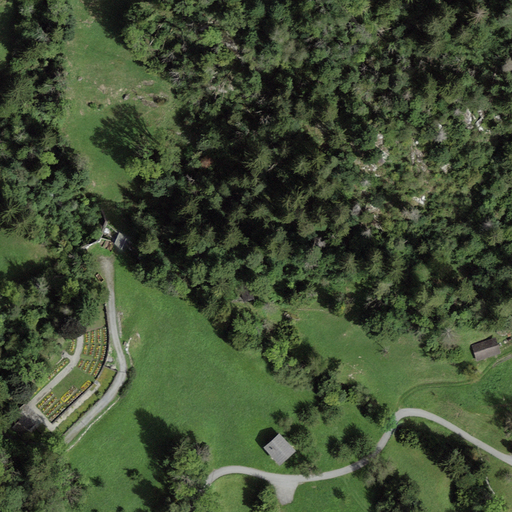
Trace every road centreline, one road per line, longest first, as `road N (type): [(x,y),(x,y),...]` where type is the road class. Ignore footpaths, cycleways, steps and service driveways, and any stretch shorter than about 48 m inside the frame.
road 1 (residential): [(511,463),(437,419),(405,412),(355,466),(303,478),(227,470),(210,478),(184,511)]
road 2 (track): [(0,432),(22,442),(64,442),(119,388),(109,278),(125,231)]
road 3 (track): [(397,416),(411,389),(466,382),(495,360)]
